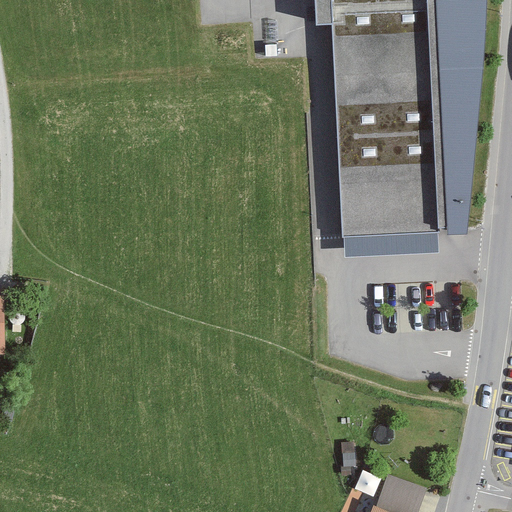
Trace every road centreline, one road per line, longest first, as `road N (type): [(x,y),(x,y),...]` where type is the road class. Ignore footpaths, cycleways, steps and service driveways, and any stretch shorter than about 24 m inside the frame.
road 1 (residential): [(511,170),(490,359),(464,488)]
road 2 (track): [(0,92),(8,162),(4,246)]
